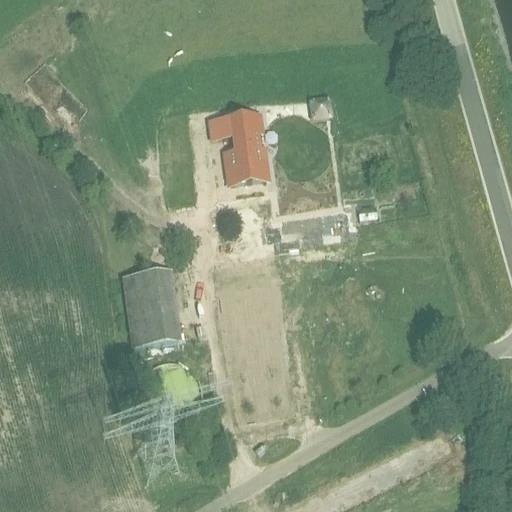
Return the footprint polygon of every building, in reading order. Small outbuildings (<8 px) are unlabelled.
[(31,83),(107,19),(99,10),(23,74),(31,83)] [(258,121),(221,126),(224,144),(232,143),(234,157),(226,158),(230,190),(266,185),(262,153),(258,153),(257,140),(260,139),(258,121)] [(195,189),(195,205),(219,206),(219,189),(195,189)] [(277,235),(277,209),(235,209),(235,235),(277,235)] [(356,253),(357,222),(281,221),(280,251),(356,253)] [(253,265),(254,282),(286,280),(286,264),(253,265)] [(224,271),(224,282),(250,280),(250,270),(224,271)] [(176,274),(125,281),(134,352),(185,345),(176,274)]
